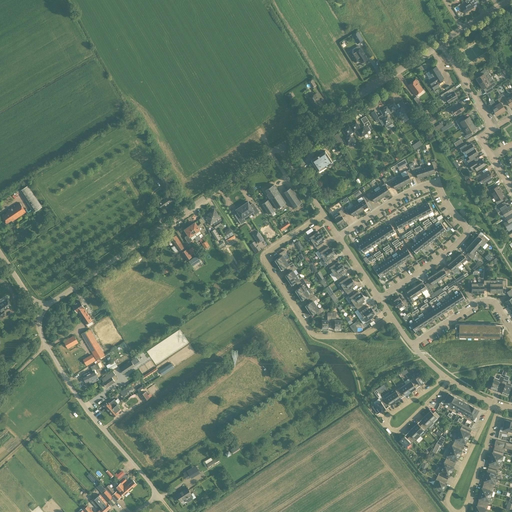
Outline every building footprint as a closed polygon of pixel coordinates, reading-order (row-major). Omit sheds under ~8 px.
[(315,0),(312,0),(310,2),(316,10),(321,6),(315,0)] [(468,11),(477,6),(475,3),(478,2),(476,0),(466,0),(465,1),(467,3),(461,7),(465,13),(466,13),(468,13),(468,11)] [(310,2),(306,6),(312,13),(316,10),(310,2)] [(306,6),(301,9),(308,17),(312,13),(306,6)] [(298,14),(295,16),(300,23),(308,17),(301,9),(297,13),(298,14)] [(341,9),(327,18),(331,25),(345,17),(341,9)] [(364,40),(358,31),(352,35),(357,44),(364,40)] [(353,49),(348,52),(354,62),(359,59),(361,62),(367,59),(360,49),(360,48),(358,45),(353,49)] [(429,79),(428,80),(429,81),(432,87),(434,90),(439,86),(437,82),(444,78),(436,66),(429,71),(433,77),(429,79)] [(476,79),(479,84),(487,79),(486,76),(489,73),(486,68),(478,73),(480,76),(476,79)] [(308,82),(312,89),(317,85),(312,79),(308,82)] [(489,81),(487,79),(479,84),(482,89),(485,87),(487,90),(496,84),(493,79),(489,81)] [(408,85),(415,95),(423,89),(415,80),(408,85)] [(446,92),(441,95),(443,100),(446,98),(449,103),(457,98),(453,91),(447,94),(446,92)] [(317,92),(307,99),(313,108),(322,102),(319,98),(320,97),(317,92)] [(504,95),(501,97),(504,102),(506,101),(510,107),(511,105),(511,99),(510,96),(507,99),(504,95)] [(499,103),(496,105),(501,113),(505,110),(501,103),(504,102),(501,97),(497,99),(499,103)] [(393,101),(386,106),(390,113),(394,110),(398,117),(405,113),(403,109),(406,107),(409,111),(411,109),(407,102),(404,104),(402,101),(399,103),(401,106),(397,108),(396,105),(393,101)] [(496,116),(501,113),(496,105),(494,101),(490,104),(490,103),(487,106),(490,111),(492,109),(496,116)] [(453,105),(447,109),(449,111),(452,109),(456,116),(462,112),(461,111),(464,109),(460,103),(459,104),(454,107),(453,105)] [(374,111),(371,113),(372,114),(374,117),(377,122),(380,121),(382,125),(384,124),(386,127),(393,123),(387,115),(390,113),(386,106),(380,110),(383,115),(378,118),(374,111)] [(355,121),(349,125),(353,132),(356,131),(360,137),(368,133),(367,132),(371,130),(368,126),(371,124),(365,116),(361,119),(364,125),(360,128),(355,121)] [(461,117),(456,120),(461,129),(463,128),(464,128),(473,123),(469,116),(465,119),(463,120),(461,117)] [(470,132),(476,128),(473,123),(464,128),(467,134),(465,135),(466,138),(472,135),(470,132)] [(350,135),(353,132),(349,125),(341,130),(345,136),(342,138),(346,146),(354,141),(350,135)] [(339,145),(343,143),(338,133),(333,136),(339,145)] [(466,153),(474,148),(471,143),(467,145),(466,143),(459,147),(462,153),(465,151),(466,153)] [(477,154),(474,148),(466,153),(468,156),(465,158),(468,163),(475,158),(474,156),(477,154)] [(332,162),(329,156),(325,151),(311,160),(318,171),(332,162)] [(302,158),(297,162),(300,167),(305,164),(302,158)] [(474,172),(477,170),(485,165),(481,159),(476,163),(474,160),(468,164),(474,172)] [(427,166),(429,174),(435,172),(434,169),(437,168),(435,161),(431,162),(432,165),(427,166)] [(414,167),(411,168),(413,175),(416,174),(418,178),(424,176),(421,168),(420,166),(414,168),(414,167)] [(427,166),(421,168),(424,176),(429,174),(427,166)] [(402,176),(406,184),(412,181),(410,177),(412,176),(412,175),(409,169),(406,171),(407,173),(402,176)] [(481,179),(483,183),(492,177),(488,171),(483,174),(481,171),(475,175),(478,181),(481,179)] [(162,174),(157,177),(165,189),(170,185),(162,174)] [(402,176),(397,179),(401,186),(406,184),(402,176)] [(390,179),(387,181),(391,187),(393,186),(395,189),(401,186),(397,179),(392,182),(390,179)] [(384,184),(379,187),(380,189),(385,196),(390,192),(388,189),(391,187),(387,181),(384,182),(384,183),(384,184)] [(261,204),(268,214),(286,202),(274,184),(264,191),(269,199),(261,204)] [(20,190),(34,211),(42,206),(28,185),(20,190)] [(493,196),(501,191),(498,186),(495,187),(494,185),(487,189),(489,191),(490,191),(493,196)] [(293,208),(301,202),(291,187),(283,193),(293,208)] [(380,189),(375,192),(380,199),(385,196),(380,189)] [(171,192),(174,197),(171,199),(169,196),(168,197),(166,195),(163,197),(164,200),(158,204),(161,208),(172,201),(172,202),(178,198),(173,191),(171,192)] [(504,197),(501,191),(493,196),(496,201),(495,202),(497,204),(503,200),(502,198),(504,197)] [(375,202),(380,199),(375,192),(370,195),(369,193),(366,194),(370,201),(372,199),(375,202)] [(359,203),(363,210),(369,206),(366,203),(369,201),(365,195),(362,197),(364,199),(359,203)] [(242,205),(248,215),(252,212),(254,215),(259,212),(254,204),(251,206),(247,201),(246,202),(245,202),(243,203),(243,204),(242,205)] [(7,223),(11,220),(12,221),(26,211),(20,202),(6,211),(7,212),(2,216),(7,223)] [(423,205),(427,213),(432,211),(432,212),(433,211),(428,202),(426,204),(423,206),(423,205)] [(359,203),(354,206),(358,213),(363,210),(359,203)] [(501,206),(496,209),(499,215),(503,213),(505,217),(511,212),(511,209),(510,206),(507,207),(506,208),(503,204),(501,206)] [(243,218),(248,215),(242,205),(240,206),(239,206),(237,207),(237,208),(235,209),(239,214),(235,216),(241,224),(245,221),(243,218)] [(418,208),(423,216),(427,213),(423,205),(421,206),(421,207),(419,208),(418,208)] [(353,216),(358,213),(354,206),(349,209),(347,207),(344,209),(348,215),(351,213),(353,216)] [(414,210),(413,210),(418,219),(423,216),(418,208),(416,209),(417,210),(414,211),(414,210)] [(214,209),(209,212),(219,226),(221,224),(219,221),(221,220),(220,218),(214,209)] [(339,223),(340,225),(345,221),(343,217),(345,215),(341,209),(333,214),(336,219),(335,220),(337,224),(339,223)] [(409,213),(413,221),(418,219),(413,210),(412,211),(412,212),(409,214),(409,213)] [(209,212),(204,216),(207,221),(210,225),(212,223),(213,223),(214,224),(213,225),(216,228),(218,227),(219,226),(209,212)] [(511,212),(505,217),(502,219),(504,222),(503,223),(507,229),(511,226),(511,212)] [(404,215),(408,224),(413,221),(409,213),(407,214),(407,215),(405,216),(404,215)] [(399,218),(404,226),(408,224),(404,215),(402,216),(402,217),(400,219),(399,218)] [(399,229),(404,226),(399,218),(397,219),(398,220),(395,221),(394,221),(399,230),(399,229)] [(279,227),(280,228),(281,230),(290,225),(288,221),(279,227)] [(191,225),(190,225),(195,233),(195,234),(201,230),(202,233),(206,231),(204,228),(203,228),(200,224),(197,226),(195,222),(194,222),(193,222),(190,223),(190,224),(191,225)] [(441,223),(436,226),(442,234),(442,233),(444,231),(445,232),(447,230),(440,222),(441,223)] [(385,226),(390,234),(395,231),(395,232),(396,232),(390,223),(388,225),(386,227),(385,226)] [(190,237),(195,233),(190,225),(189,226),(189,225),(188,225),(186,227),(185,227),(186,228),(185,228),(188,234),(185,236),(185,238),(188,243),(192,240),(190,237)] [(381,229),(386,237),(390,234),(385,226),(383,228),(384,228),(381,230),(381,229)] [(436,226),(432,230),(438,237),(437,236),(440,234),(440,235),(442,234),(436,226)] [(217,241),(224,236),(222,234),(218,236),(214,229),(211,231),(217,241)] [(376,232),(381,240),(386,237),(381,229),(379,231),(377,233),(376,232)] [(432,230),(428,233),(434,241),(434,240),(433,240),(436,238),(438,237),(432,230)] [(307,235),(312,242),(321,236),(318,231),(315,233),(313,231),(307,235)] [(231,232),(224,236),(227,242),(235,237),(231,232)] [(253,235),(258,243),(263,240),(258,232),(253,235)] [(372,235),(377,243),(381,240),(376,232),(374,234),(375,234),(372,236),(372,235)] [(428,233),(423,236),(429,244),(430,244),(429,243),(431,241),(432,242),(434,241),(428,233)] [(184,247),(180,242),(176,235),(171,239),(175,245),(172,248),(175,253),(184,247)] [(367,238),(372,246),(377,243),(372,235),(370,237),(368,239),(367,238)] [(478,235),(474,240),(480,245),(482,247),(486,243),(488,240),(483,235),(481,238),(478,235)] [(321,236),(312,242),(316,247),(317,250),(323,246),(322,243),(324,241),(321,236)] [(423,236),(419,240),(425,247),(425,246),(427,244),(428,245),(429,244),(423,236)] [(363,241),(368,249),(372,246),(367,238),(365,239),(366,240),(363,242),(363,241)] [(419,240),(415,243),(421,251),(421,250),(420,250),(423,248),(425,247),(419,240)] [(474,240),(470,244),(476,250),(480,245),(474,240)] [(363,252),(368,249),(363,241),(361,242),(361,243),(360,244),(359,245),(358,244),(364,253),(363,252)] [(419,252),(421,251),(415,243),(411,246),(410,246),(416,254),(417,254),(416,253),(419,251),(419,252)] [(469,251),(467,254),(472,259),(474,256),(472,254),(476,250),(470,244),(466,249),(469,251)] [(323,246),(317,250),(319,252),(323,257),(331,251),(328,246),(325,248),(323,246)] [(407,249),(402,252),(408,260),(407,259),(410,257),(410,258),(412,257),(407,248),(406,248),(407,249)] [(186,249),(181,253),(186,261),(192,257),(186,249)] [(276,266),(286,260),(283,256),(286,254),(284,250),(278,254),(280,257),(275,260),(275,261),(274,261),(275,262),(275,264),(275,265),(276,266)] [(331,251),(323,257),(319,259),(324,267),(328,264),(333,261),(332,258),(334,256),(331,251)] [(402,252),(398,255),(403,263),(403,262),(405,260),(406,261),(408,260),(402,252)] [(462,253),(457,257),(462,263),(467,259),(469,261),(472,259),(467,254),(464,256),(462,253)] [(488,261),(494,258),(489,253),(485,257),(488,261)] [(398,255),(393,258),(399,266),(398,265),(401,263),(401,264),(403,263),(398,255)] [(196,256),(189,261),(192,266),(200,261),(196,256)] [(229,257),(226,259),(234,272),(237,270),(229,257)] [(457,257),(452,260),(458,267),(462,263),(457,257)] [(393,258),(389,261),(394,269),(394,268),(396,266),(397,267),(399,266),(393,258)] [(288,264),(286,260),(276,266),(277,267),(278,268),(279,269),(280,270),(281,269),(281,270),(286,266),(288,269),(294,265),(292,261),(288,264)] [(450,267),(448,269),(452,275),(455,273),(453,271),(458,267),(452,260),(447,264),(450,267)] [(333,261),(328,264),(329,267),(333,272),(341,266),(338,261),(335,263),(333,261)] [(389,261),(384,264),(389,272),(390,271),(389,271),(392,269),(392,270),(394,269),(389,261)] [(384,264),(380,267),(385,275),(385,274),(387,272),(388,273),(389,272),(384,264)] [(297,269),(294,265),(288,269),(290,272),(285,275),(285,276),(284,276),(285,278),(285,279),(286,280),(286,281),(296,275),(293,271),(297,269)] [(341,266),(333,272),(336,277),(338,279),(343,275),(342,273),(344,271),(341,266)] [(383,276),(385,275),(380,267),(375,270),(375,269),(380,278),(380,277),(383,275),(383,276)] [(443,268),(438,271),(442,278),(447,275),(449,277),(452,275),(448,269),(445,271),(443,268)] [(438,271),(433,274),(437,281),(442,278),(438,271)] [(299,273),(296,275),(286,281),(287,282),(288,283),(289,284),(290,285),(291,284),(291,285),(296,282),(298,284),(304,280),(302,277),(301,277),(299,273)] [(430,281),(427,283),(431,289),(434,287),(432,285),(437,281),(433,274),(427,278),(430,281)] [(343,275),(338,279),(339,282),(342,287),(351,281),(348,276),(345,278),(343,275)] [(307,284),(304,280),(298,284),(300,287),(295,290),(295,291),(294,292),(295,292),(295,293),(295,294),(296,295),(296,296),(309,288),(306,284),(307,284)] [(471,293),(478,293),(478,283),(472,283),(472,280),(468,280),(468,288),(471,288),(471,293)] [(478,283),(478,293),(484,293),(484,287),(487,287),(487,284),(487,280),(484,280),(484,283),(478,283)] [(487,284),(487,287),(490,287),(490,293),(496,293),(496,283),(496,280),(487,280),(487,284)] [(496,283),(496,293),(502,293),(502,287),(506,288),(506,280),(502,280),(502,283),(496,283)] [(351,281),(342,287),(346,292),(348,294),(353,290),(352,288),(355,286),(351,281)] [(422,281),(417,285),(421,292),(426,288),(428,291),(431,289),(427,283),(424,285),(422,281)] [(417,285),(412,288),(416,295),(421,292),(417,285)] [(312,292),(309,288),(296,296),(297,297),(298,298),(299,299),(300,300),(301,299),(301,300),(307,297),(308,299),(314,295),(312,292)] [(412,298),(416,295),(412,288),(407,291),(409,295),(406,297),(410,303),(413,301),(412,298)] [(353,290),(348,294),(349,297),(352,302),(361,296),(358,291),(355,293),(353,290)] [(460,292),(456,295),(460,301),(463,300),(465,299),(460,291),(460,292)] [(317,299),(314,295),(308,299),(310,302),(305,305),(305,306),(305,307),(305,308),(305,309),(306,310),(307,311),(316,305),(313,301),(317,299)] [(456,295),(451,298),(456,304),(458,303),(459,303),(461,302),(460,301),(456,295)] [(361,296),(352,302),(356,307),(358,309),(363,305),(362,303),(365,301),(361,296)] [(404,305),(406,307),(408,305),(404,299),(402,301),(399,297),(393,300),(395,302),(394,303),(396,307),(397,306),(399,308),(404,305)] [(451,298),(447,301),(451,307),(454,306),(456,305),(456,304),(451,298)] [(6,313),(4,311),(11,306),(6,299),(0,303),(0,309),(1,311),(0,311),(0,315),(1,316),(6,313)] [(94,324),(92,320),(84,307),(80,301),(73,305),(77,312),(78,312),(88,328),(94,324)] [(447,301),(442,303),(447,310),(449,308),(450,309),(452,308),(451,307),(447,301)] [(442,303),(438,306),(442,313),(445,311),(445,312),(447,311),(447,310),(442,303)] [(316,305),(307,311),(307,312),(308,313),(308,314),(309,314),(310,315),(311,315),(317,312),(318,314),(324,310),(322,307),(319,309),(316,305)] [(363,305),(358,309),(359,312),(362,317),(371,311),(368,306),(365,308),(363,305)] [(438,306),(433,309),(438,316),(440,314),(441,315),(443,314),(442,313),(438,306)] [(433,309),(429,312),(433,319),(436,317),(436,318),(438,317),(438,316),(433,309)] [(371,311),(362,317),(366,322),(368,324),(373,320),(372,318),(375,316),(371,311)] [(429,312),(424,315),(428,322),(429,322),(431,320),(432,321),(434,320),(433,319),(429,312)] [(424,315),(420,318),(424,325),(427,323),(427,324),(429,323),(429,322),(428,322),(424,315)] [(322,320),(322,329),(323,329),(323,330),(327,331),(327,329),(328,329),(328,323),(331,323),(332,316),(327,316),(327,320),(322,320)] [(332,316),(331,323),(335,323),(334,329),(335,329),(335,331),(339,331),(339,330),(341,330),(341,320),(336,320),(336,316),(332,316)] [(420,318),(415,321),(419,328),(420,328),(422,326),(423,327),(425,326),(424,325),(420,318)] [(410,323),(410,324),(415,332),(415,331),(418,329),(418,330),(420,329),(420,328),(419,328),(415,321),(411,324),(410,323)] [(456,336),(463,337),(464,324),(457,324),(456,324),(455,324),(455,325),(455,326),(455,327),(456,327),(456,336)] [(472,324),(464,324),(463,337),(472,337),(472,324)] [(480,324),(472,324),(472,337),(480,337),(480,324)] [(502,325),(495,324),(495,337),(502,338),(502,328),(504,328),(504,327),(504,326),(503,325),(502,325)] [(89,329),(81,334),(96,360),(105,355),(89,329)] [(68,349),(78,343),(74,335),(63,341),(68,349)] [(119,368),(123,374),(141,362),(137,356),(119,368)] [(84,381),(85,380),(86,383),(97,377),(96,375),(100,373),(98,369),(100,368),(98,363),(90,367),(92,371),(83,376),(83,377),(81,378),(83,381),(84,381)] [(171,363),(160,370),(162,375),(174,367),(171,363)] [(102,379),(104,381),(102,382),(106,388),(115,382),(118,379),(113,371),(102,379)] [(415,376),(412,378),(416,383),(418,382),(420,385),(427,381),(427,380),(426,381),(421,374),(416,377),(415,376)] [(494,377),(490,388),(491,389),(490,390),(494,391),(495,390),(496,390),(497,386),(498,385),(501,386),(503,379),(504,377),(500,376),(499,379),(494,377)] [(416,383),(412,378),(410,380),(410,381),(405,384),(411,392),(416,388),(414,385),(416,383)] [(503,379),(501,386),(504,387),(503,388),(501,393),(502,393),(502,394),(506,396),(506,395),(507,395),(510,388),(511,389),(511,384),(508,383),(509,381),(507,380),(503,379)] [(380,393),(390,386),(387,382),(377,389),(380,393)] [(120,392),(123,397),(129,393),(128,393),(133,390),(133,388),(131,384),(120,392)] [(400,386),(397,388),(401,394),(403,392),(405,395),(411,392),(405,384),(401,387),(400,386)] [(401,394),(397,388),(395,390),(395,391),(391,394),(396,402),(401,398),(399,395),(401,394)] [(144,401),(150,397),(145,391),(140,395),(144,401)] [(443,406),(447,408),(453,396),(448,393),(445,400),(443,399),(439,404),(440,404),(437,409),(440,411),(443,406)] [(385,397),(382,398),(386,404),(388,402),(390,405),(396,402),(391,394),(386,398),(385,397)] [(458,399),(453,396),(447,408),(452,411),(458,399)] [(104,406),(109,412),(117,405),(121,401),(118,398),(115,400),(114,399),(109,403),(109,402),(104,406)] [(376,405),(372,407),(377,414),(386,408),(384,405),(386,404),(382,398),(380,400),(381,401),(380,402),(378,399),(374,402),(376,405)] [(464,402),(458,399),(452,411),(457,414),(464,402)] [(469,404),(464,402),(457,414),(462,416),(469,404)] [(474,407),(469,404),(462,416),(467,419),(474,407)] [(119,407),(117,405),(109,412),(113,417),(122,410),(124,408),(122,405),(119,407)] [(474,407),(467,419),(472,421),(469,427),(471,428),(474,423),(477,418),(475,417),(475,416),(479,410),(474,407)] [(430,410),(426,415),(432,421),(436,417),(437,418),(439,416),(435,411),(433,413),(430,411),(431,410),(430,410)] [(426,415),(421,419),(421,420),(421,419),(424,422),(422,424),(426,429),(428,427),(429,427),(434,423),(432,421),(426,415)] [(499,432),(498,438),(501,439),(502,436),(502,433),(507,434),(510,421),(504,419),(503,427),(501,427),(501,426),(499,432)] [(417,423),(413,427),(419,434),(423,430),(424,431),(426,429),(422,424),(420,426),(417,423),(418,423),(417,423)] [(460,429),(458,433),(467,438),(470,433),(469,433),(468,433),(470,429),(471,430),(462,425),(460,429)] [(413,427),(408,432),(411,434),(409,436),(413,441),(415,439),(414,438),(419,434),(413,427)] [(467,438),(458,433),(455,438),(454,442),(462,446),(464,442),(465,443),(467,438)] [(411,443),(413,441),(409,436),(407,438),(404,436),(405,436),(404,435),(399,441),(406,447),(410,442),(411,443)] [(437,444),(442,446),(446,438),(442,435),(437,444)] [(496,445),(495,449),(503,452),(505,448),(511,449),(511,453),(511,454),(511,443),(496,440),(494,445),(496,445)] [(462,446),(454,442),(452,445),(449,450),(459,455),(462,450),(461,450),(460,450),(462,446)] [(230,450),(233,454),(240,449),(237,445),(230,450)] [(503,452),(495,449),(493,453),(492,453),(492,452),(490,458),(501,461),(502,455),(503,452)] [(459,455),(449,450),(447,455),(446,459),(454,463),(456,459),(457,460),(459,455)] [(205,461),(208,467),(219,460),(215,455),(205,461)] [(501,461),(490,458),(489,463),(490,463),(489,467),(498,469),(499,466),(501,461)] [(454,463),(446,459),(444,462),(441,467),(451,472),(454,467),(453,467),(452,466),(454,463)] [(451,472),(441,467),(439,472),(437,475),(446,479),(447,476),(449,476),(449,477),(451,472)] [(498,469),(489,467),(488,471),(487,470),(485,475),(496,478),(497,473),(498,469)] [(190,469),(187,471),(191,477),(191,478),(195,476),(190,469)] [(118,479),(121,482),(122,484),(127,480),(125,478),(127,476),(125,473),(118,479)] [(446,479),(437,475),(433,485),(443,489),(445,484),(445,483),(445,484),(444,483),(446,479)] [(496,478),(485,475),(484,481),(484,480),(485,481),(484,485),(493,487),(494,484),(496,478)] [(121,482),(129,492),(134,487),(134,486),(137,484),(133,480),(128,484),(126,482),(123,485),(122,484),(121,482)] [(123,496),(129,492),(121,482),(115,487),(123,496)] [(493,487),(484,485),(483,489),(482,488),(480,493),(490,496),(492,491),(493,487)] [(188,503),(194,499),(196,497),(193,493),(191,494),(187,487),(176,495),(180,501),(185,498),(188,503)] [(102,494),(108,501),(112,497),(106,490),(102,494)] [(117,491),(112,495),(117,501),(121,496),(117,491)] [(490,496),(480,493),(478,498),(479,498),(480,499),(479,503),(488,505),(489,501),(490,496)] [(106,511),(111,507),(100,495),(95,499),(106,511)] [(96,511),(105,511),(106,511),(95,499),(91,502),(98,510),(96,511)] [(488,505),(479,503),(478,506),(477,506),(476,506),(475,511),(478,511),(485,511),(487,509),(488,505)]
